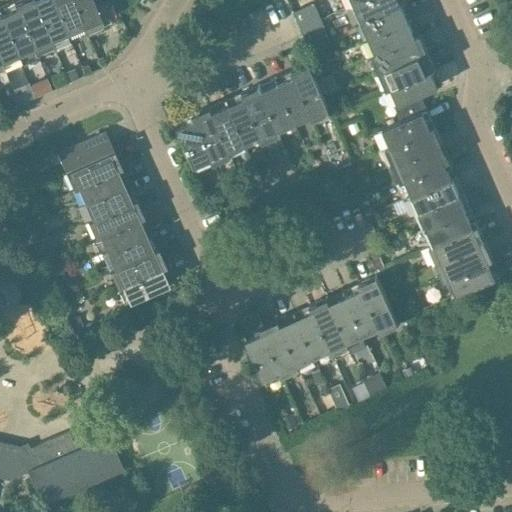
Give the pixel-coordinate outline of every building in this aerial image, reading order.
[(33,45),(14,0),(0,6),(0,11),(17,52),(33,45)] [(50,38),(33,0),(15,0),(14,0),(33,45),(50,38)] [(66,31),(53,0),(33,0),(50,38),(66,31)] [(83,23),(72,0),(53,0),(66,31),(83,23)] [(102,21),(93,0),(72,0),(83,23),(98,17),(100,21),(102,21)] [(361,20),(404,0),(362,0),(354,4),(361,20)] [(368,36),(412,17),(405,0),(404,0),(361,20),(368,36)] [(0,59),(17,52),(0,11),(0,59)] [(376,53),(420,34),(412,17),(368,36),(376,53)] [(383,70),(427,50),(420,34),(376,53),(383,70)] [(391,86),(435,67),(427,50),(383,70),(391,86)] [(330,111),(311,61),(292,69),(311,114),(326,107),(328,112),(330,111)] [(442,83),(435,67),(391,86),(397,100),(392,102),(401,118),(410,115),(403,100),(415,94),(442,83)] [(311,114),(292,69),(275,76),(295,121),(311,114)] [(295,121),(275,76),(259,83),(278,128),(295,121)] [(278,128),(259,83),(242,90),(261,135),(278,128)] [(261,135),(242,90),(225,97),(245,142),(261,135)] [(422,109),(415,94),(403,100),(410,115),(422,109)] [(245,142),(225,97),(208,104),(228,149),(245,142)] [(228,149),(208,104),(191,110),(211,157),(228,149)] [(390,144),(435,124),(427,107),(422,109),(410,115),(401,118),(378,129),(378,130),(383,128),(390,144)] [(211,157),(191,110),(174,118),(196,169),(198,169),(196,163),(211,157)] [(397,161),(442,141),(435,124),(390,144),(397,161)] [(76,184),(120,165),(105,129),(56,151),(56,152),(61,150),(76,184)] [(404,177),(449,157),(442,141),(397,161),(404,177)] [(412,194),(457,174),(449,157),(404,177),(412,194)] [(84,200),(128,181),(120,165),(76,184),(84,200)] [(419,210),(464,190),(457,174),(412,194),(419,210)] [(91,217),(135,197),(128,181),(84,200),(91,217)] [(426,227),(471,207),(464,190),(419,210),(426,227)] [(98,233),(142,214),(135,197),(91,217),(98,233)] [(433,243),(478,223),(471,207),(426,227),(433,243)] [(106,250),(149,230),(142,214),(98,233),(106,250)] [(441,259),(485,239),(478,223),(433,243),(441,259)] [(113,266),(157,247),(149,230),(106,250),(113,266)] [(448,276),(493,256),(485,239),(441,259),(448,276)] [(120,283),(164,263),(157,247),(113,266),(120,283)] [(500,273),(493,256),(448,276),(455,292),(451,293),(452,295),(500,273)] [(172,280),(164,263),(120,283),(127,298),(122,300),(123,301),(172,280)] [(398,322),(376,273),(359,281),(380,326),(394,319),(396,323),(398,322)] [(380,326),(359,281),(343,288),(363,333),(380,326)] [(363,333),(343,288),(325,296),(345,341),(363,333)] [(345,341),(325,296),(310,303),(330,347),(345,341)] [(330,347),(310,303),(294,310),(314,355),(330,347)] [(314,355),(294,310),(276,317),(296,362),(314,355)] [(296,362),(276,317),(260,324),(280,369),(296,362)] [(280,369),(260,324),(243,332),(264,382),(266,381),(264,377),(280,369)] [(0,475),(9,477),(27,470),(41,503),(122,468),(104,426),(72,439),(68,430),(29,447),(26,441),(18,445),(0,440),(0,475)]
